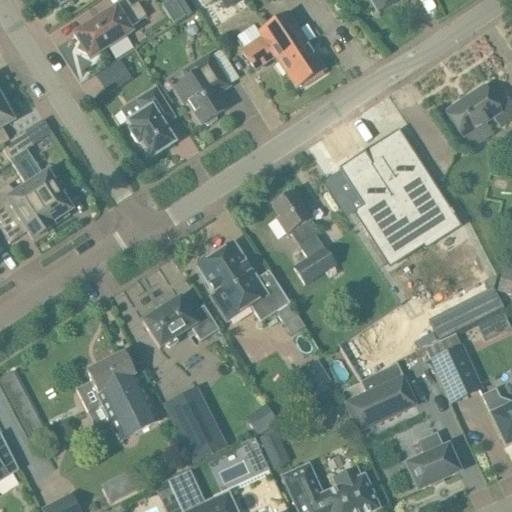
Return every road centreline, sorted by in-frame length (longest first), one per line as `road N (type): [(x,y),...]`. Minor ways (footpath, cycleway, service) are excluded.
road 1 (residential): [(145,235),(506,0)]
road 2 (residential): [(145,235),(1,0)]
road 3 (residential): [(0,319),(120,241),(145,235)]
